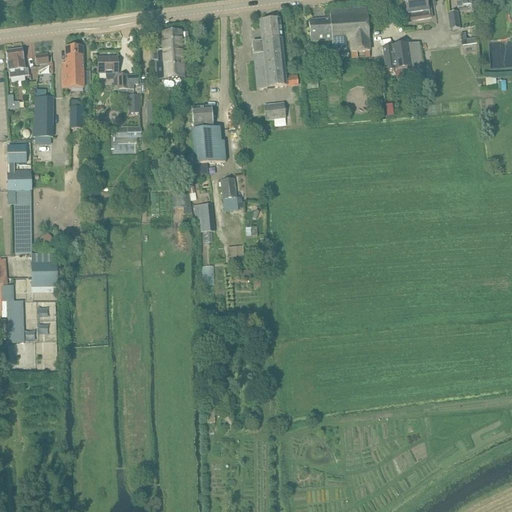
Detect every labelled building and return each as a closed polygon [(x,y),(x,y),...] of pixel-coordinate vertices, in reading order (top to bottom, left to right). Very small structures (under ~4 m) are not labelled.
[(425,0),(405,0),(406,6),(407,15),(414,13),(416,21),(431,19),(430,8),(427,8),(426,3),(425,0)] [(457,8),(472,6),(472,11),(483,10),(482,0),(478,0),(476,0),(475,0),(455,0),(456,3),(457,3),(457,8)] [(370,52),(367,18),(366,8),(329,10),(330,19),(309,21),(309,31),(310,43),(332,41),(332,51),(351,50),(351,53),(357,52),(364,52),(370,52)] [(450,31),(459,29),(457,12),(448,13),(450,31)] [(257,90),(267,89),(286,87),(286,86),(298,85),(297,75),(285,77),(279,19),(259,22),(261,42),(252,43),(257,90)] [(151,52),(152,59),(152,61),(155,61),(155,81),(183,79),(182,46),(189,45),(188,34),(181,35),(181,31),(162,33),(163,51),(151,52)] [(419,43),(407,45),(411,69),(412,77),(423,76),(422,67),(419,43)] [(407,45),(382,48),(386,73),(411,69),(407,45)] [(72,65),(83,64),(82,47),(65,48),(65,65),(61,65),(62,73),(72,73),(72,65)] [(6,52),(7,62),(9,72),(25,70),(24,61),(24,60),(22,50),(6,52)] [(36,65),(49,64),(47,55),(35,56),(36,65)] [(98,58),(98,68),(98,75),(118,74),(118,58),(98,58)] [(72,73),(62,73),(62,90),(83,89),(83,64),(72,65),(72,73)] [(133,79),(126,79),(126,75),(117,76),(118,90),(119,90),(127,90),(133,90),(133,79)] [(303,81),(304,90),(318,88),(317,79),(303,81)] [(139,95),(127,95),(127,101),(129,101),(129,113),(139,113),(139,95)] [(8,110),(19,109),(19,102),(13,102),(13,96),(7,96),(8,110)] [(52,116),(52,98),(38,98),(38,116),(52,116)] [(158,133),(157,101),(147,102),(149,133),(158,133)] [(275,127),(286,126),(285,119),(283,105),(264,107),(265,121),(274,121),(275,127)] [(83,129),(83,108),(70,108),(70,129),(83,129)] [(225,163),(224,152),(224,142),(221,143),(220,129),(211,129),(211,127),(213,127),(211,108),(191,109),(192,119),(193,131),(192,131),(193,156),(189,156),(190,166),(198,166),(225,163)] [(236,129),(234,112),(227,113),(229,130),(236,129)] [(7,146),(7,165),(26,164),(26,146),(7,146)] [(189,176),(199,175),(198,166),(190,166),(188,166),(189,176)] [(18,256),(32,255),(31,174),(14,175),(14,192),(18,192),(18,256)] [(223,206),(237,204),(234,180),(220,181),(223,206)] [(203,264),(216,263),(214,208),(201,208),(203,264)] [(47,235),(40,241),(46,248),(53,242),(47,235)] [(228,263),(243,262),(243,247),(227,247),(228,263)] [(55,255),(32,255),(32,290),(56,289),(55,255)] [(1,286),(2,303),(14,302),(14,286),(1,286)] [(7,303),(8,325),(23,325),(22,302),(7,303)]
